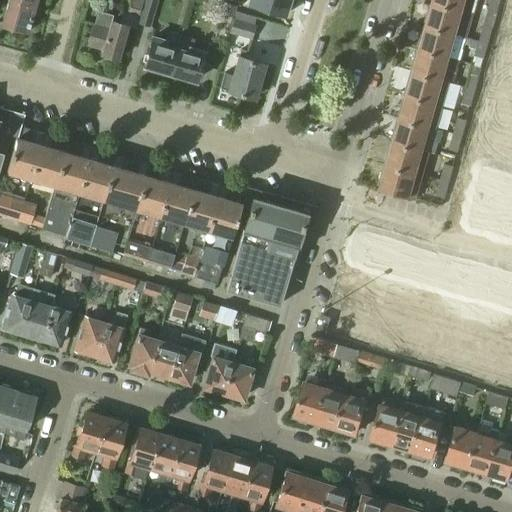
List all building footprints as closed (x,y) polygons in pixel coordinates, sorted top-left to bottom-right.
[(8,0),(2,25),(27,32),(36,0),(8,0)] [(144,0),(144,7),(158,9),(158,0),(144,0)] [(249,0),(248,4),(284,16),(289,0),(249,0)] [(463,9),(465,0),(434,0),(434,1),(463,9)] [(497,12),(500,0),(491,0),(488,10),(497,12)] [(456,34),(463,9),(434,1),(427,26),(456,34)] [(511,2),(507,1),(497,38),(511,42),(511,2)] [(118,58),(128,26),(111,20),(112,16),(98,11),(88,44),(103,48),(101,52),(118,58)] [(234,21),(231,31),(251,38),(255,27),(234,21)] [(488,43),(493,27),(484,25),(480,40),(488,43)] [(450,56),(456,34),(427,26),(421,47),(450,56)] [(170,72),(181,35),(174,33),(171,42),(153,37),(145,65),(170,72)] [(188,37),(181,35),(170,72),(195,80),(203,53),(186,47),(188,37)] [(484,58),(488,43),(480,40),(475,56),(484,58)] [(443,80),(450,56),(421,47),(414,72),(443,80)] [(264,64),(240,56),(234,76),(224,74),(219,88),(229,91),(254,98),(264,64)] [(450,82),(443,80),(414,72),(407,96),(436,105),(442,107),(450,82)] [(475,90),(478,77),(470,75),(466,88),(475,90)] [(470,106),(475,90),(466,88),(462,103),(470,106)] [(436,128),(442,107),(436,105),(407,96),(400,121),(429,130),(430,126),(436,128)] [(462,136),(466,121),(458,118),(453,134),(462,136)] [(423,150),(429,130),(400,121),(394,142),(423,150)] [(472,125),(461,162),(480,167),(491,130),(472,125)] [(491,130),(480,167),(499,172),(509,136),(491,130)] [(458,152),(462,136),(453,134),(449,149),(458,152)] [(511,136),(509,136),(499,172),(511,176),(511,136)] [(31,177),(40,145),(16,138),(6,170),(31,177)] [(430,152),(423,150),(394,142),(387,167),(415,176),(422,178),(430,152)] [(53,184),(63,152),(40,145),(31,177),(53,184)] [(78,191),(87,159),(63,152),(53,184),(43,218),(40,229),(65,236),(70,217),(78,191)] [(101,198),(111,166),(87,159),(78,191),(70,217),(65,236),(88,243),(94,224),(101,198)] [(449,183),(453,167),(445,165),(441,180),(449,183)] [(135,208),(144,176),(111,166),(101,198),(94,224),(88,243),(122,253),(124,243),(135,208)] [(416,199),(422,178),(415,176),(387,167),(381,189),(409,197),(416,199)] [(158,215),(168,183),(144,176),(135,208),(124,243),(122,253),(144,260),(150,242),(158,215)] [(444,198),(449,183),(441,180),(436,196),(444,198)] [(182,222),(193,190),(168,183),(158,215),(150,242),(144,260),(168,268),(171,257),(174,249),(182,222)] [(205,229),(215,196),(193,190),(182,222),(174,249),(171,257),(168,268),(191,276),(192,275),(197,256),(205,229)] [(191,276),(216,283),(239,204),(215,196),(205,229),(197,256),(192,275),(191,276)] [(0,215),(18,222),(24,202),(12,198),(9,207),(0,204),(0,215)] [(251,198),(248,208),(223,289),(277,305),(304,214),(251,198)] [(35,205),(24,202),(18,222),(40,229),(43,218),(33,215),(35,205)] [(23,277),(32,247),(19,243),(10,273),(23,277)] [(50,278),(57,255),(45,252),(38,275),(50,278)] [(344,259),(333,295),(352,301),(363,264),(344,259)] [(89,276),(92,266),(74,260),(71,270),(89,276)] [(363,264),(352,301),(371,306),(381,269),(363,264)] [(115,284),(118,275),(101,269),(98,279),(115,284)] [(381,269),(371,306),(389,311),(400,275),(381,269)] [(133,290),(136,280),(118,275),(115,284),(133,290)] [(400,275),(389,311),(408,317),(419,280),(400,275)] [(419,280),(408,317),(427,322),(437,285),(419,280)] [(160,299),(163,289),(144,283),(141,293),(160,299)] [(437,285),(427,322),(445,327),(456,291),(437,285)] [(456,291),(445,327),(447,328),(464,333),(474,296),(457,291),(456,291)] [(186,313),(191,298),(177,293),(172,308),(186,313)] [(20,334),(30,300),(11,295),(1,327),(5,329),(6,332),(13,334),(16,332),(20,334)] [(474,296),(464,333),(465,333),(481,338),(492,301),(476,296),(474,296)] [(40,340),(50,306),(30,300),(20,334),(21,334),(23,337),(31,340),(33,338),(40,340)] [(198,316),(213,320),(217,306),(202,301),(198,316)] [(492,301),(481,338),(484,338),(500,343),(509,311),(510,306),(494,302),(492,301)] [(69,312),(50,306),(40,340),(42,341),(45,344),(52,346),(54,344),(60,345),(69,312)] [(233,327),(237,312),(220,307),(215,321),(233,327)] [(500,343),(498,348),(511,351),(511,311),(509,311),(500,343)] [(113,325),(103,323),(94,356),(97,357),(98,360),(105,362),(108,359),(112,361),(126,315),(117,312),(113,325)] [(270,323),(246,315),(239,339),(251,342),(255,330),(267,334),(270,323)] [(331,318),(328,317),(321,315),(317,329),(326,332),(331,318)] [(94,356),(103,323),(85,317),(74,350),(79,351),(80,354),(87,357),(89,354),(94,356)] [(149,370),(160,333),(158,332),(156,339),(147,336),(149,330),(140,328),(129,363),(132,364),(133,369),(145,373),(147,370),(149,370)] [(166,380),(176,346),(165,342),(167,335),(160,333),(149,370),(153,372),(154,376),(166,380)] [(188,382),(197,353),(201,354),(205,340),(181,333),(177,346),(176,346),(166,380),(177,383),(183,380),(188,382)] [(336,354),(339,344),(329,340),(325,353),(335,356),(336,354)] [(221,396),(231,362),(234,351),(212,344),(208,357),(210,358),(202,386),(207,388),(208,392),(221,396)] [(357,361),(360,350),(339,344),(336,354),(357,361)] [(386,358),(360,350),(357,361),(356,362),(383,370),(386,358)] [(242,365),(231,362),(221,396),(233,400),(236,397),(242,398),(253,361),(244,359),(242,365)] [(411,377),(414,368),(401,364),(398,373),(411,377)] [(425,381),(428,372),(414,368),(411,377),(425,381)] [(458,395),(462,383),(446,378),(442,391),(458,396),(458,395)] [(316,420),(325,388),(306,382),(295,418),(310,422),(311,418),(316,420)] [(473,399),(476,388),(462,383),(458,395),(473,399)] [(7,425),(16,392),(9,390),(9,387),(2,385),(0,386),(0,433),(4,434),(7,425)] [(335,430),(346,394),(325,388),(316,420),(321,421),(320,425),(335,430)] [(21,393),(16,392),(7,425),(16,428),(14,437),(23,440),(35,399),(31,396),(30,393),(24,391),(21,393)] [(505,409),(509,398),(490,392),(487,403),(505,409)] [(365,400),(346,394),(335,430),(350,434),(351,430),(355,432),(365,400)] [(410,453),(421,416),(424,407),(403,401),(400,410),(390,442),(396,444),(395,448),(410,453)] [(390,442),(400,410),(381,404),(370,441),(386,445),(387,441),(390,442)] [(94,451),(104,417),(100,416),(101,414),(90,410),(89,413),(85,412),(72,455),(79,457),(82,447),(94,451)] [(109,419),(104,417),(94,451),(106,455),(103,464),(111,467),(124,424),(121,423),(121,420),(109,416),(109,419)] [(442,422),(421,416),(410,453),(425,457),(426,453),(432,455),(442,422)] [(148,468),(158,434),(154,433),(155,430),(143,427),(142,429),(139,428),(126,472),(133,474),(136,464),(148,468)] [(466,470),(477,434),(457,428),(447,460),(452,461),(451,465),(466,470)] [(487,472),(496,440),(499,431),(492,429),(491,433),(478,429),(477,434),(466,470),(481,475),(483,471),(487,472)] [(164,483),(167,474),(177,440),(174,438),(174,436),(163,432),(162,435),(158,434),(148,468),(159,471),(156,481),(164,483)] [(181,441),(177,440),(167,474),(179,477),(176,486),(183,489),(196,445),(193,444),(194,442),(182,439),(181,441)] [(511,463),(511,444),(496,440),(487,472),(492,474),(491,477),(506,482),(511,463)] [(221,489),(231,455),(227,454),(228,452),(216,448),(215,451),(212,450),(199,494),(206,496),(209,486),(221,489)] [(0,469),(13,474),(17,461),(18,459),(0,452),(0,469)] [(235,511),(240,495),(250,461),(246,460),(247,458),(236,454),(235,456),(231,455),(221,489),(231,492),(225,511),(235,511)] [(254,463),(250,461),(240,495),(251,499),(249,508),(256,510),(269,467),(266,466),(267,463),(255,460),(254,463)] [(292,511),(295,511),(305,479),(301,478),(301,475),(286,470),(275,507),(292,511)] [(316,511),(325,482),(310,477),(309,480),(305,479),(295,511),(316,511)] [(341,487),(325,482),(316,511),(338,511),(345,492),(340,490),(341,487)] [(83,489),(65,483),(59,498),(78,504),(83,489)] [(377,511),(381,499),(367,494),(366,497),(360,496),(355,511),(377,511)] [(82,511),(84,506),(78,504),(59,498),(55,511),(82,511)] [(399,511),(400,507),(396,506),(397,503),(381,499),(377,511),(399,511)] [(185,511),(187,506),(173,502),(169,511),(185,511)]
